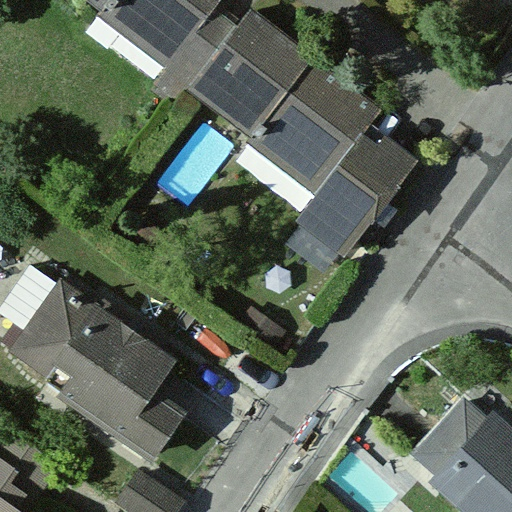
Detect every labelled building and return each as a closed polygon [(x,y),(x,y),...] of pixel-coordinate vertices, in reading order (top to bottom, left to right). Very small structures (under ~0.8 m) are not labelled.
[(189,90),(236,24),(215,8),(220,0),(88,0),(102,10),(96,17),(166,67),(151,88),(176,107),(189,90)] [(236,24),(189,90),(253,137),(248,143),(316,195),(373,123),(384,108),(251,7),(236,24)] [(373,123),(316,195),(298,221),(346,256),(420,160),(373,123)] [(157,390),(178,360),(61,278),(9,353),(63,391),(59,397),(153,463),(189,413),(157,390)] [(511,511),(511,425),(497,411),(491,418),(466,395),(413,454),(437,476),(431,483),(463,511),(511,511)] [(0,511),(24,511),(0,494),(0,491),(15,471),(0,459),(0,511)] [(141,468),(116,502),(128,511),(179,511),(187,502),(141,468)]
